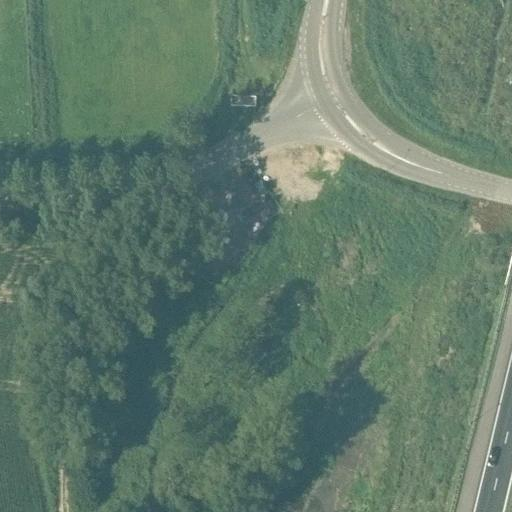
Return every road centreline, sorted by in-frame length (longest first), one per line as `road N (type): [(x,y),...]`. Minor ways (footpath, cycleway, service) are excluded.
road 1 (unclassified): [(0,195),(131,193),(214,172),(332,102)]
road 2 (tertiary): [(511,195),(395,163),(349,129),(332,102)]
